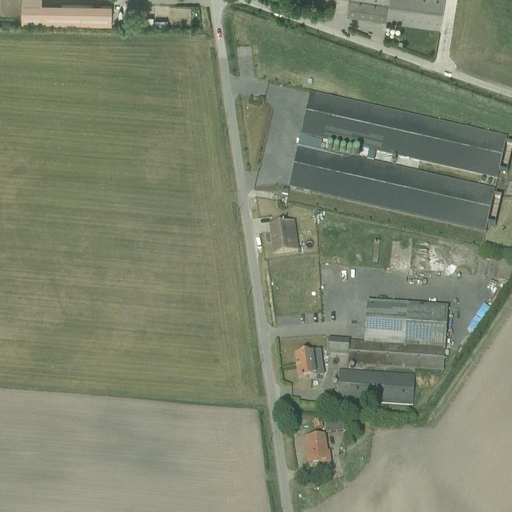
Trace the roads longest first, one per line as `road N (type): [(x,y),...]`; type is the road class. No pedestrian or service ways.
road 1 (unclassified): [(206,0),(280,511)]
road 2 (unclassified): [(511,97),(232,0)]
